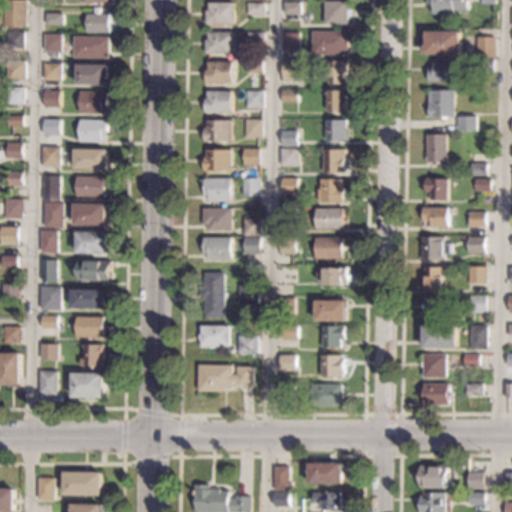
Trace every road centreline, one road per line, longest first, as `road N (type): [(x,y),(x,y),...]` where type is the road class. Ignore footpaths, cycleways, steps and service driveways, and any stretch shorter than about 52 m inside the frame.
road 1 (residential): [(384,511),(390,0)]
road 2 (tertiary): [(155,439),(163,0)]
road 3 (tertiary): [(511,436),(155,439)]
road 4 (tertiary): [(155,439),(0,439)]
